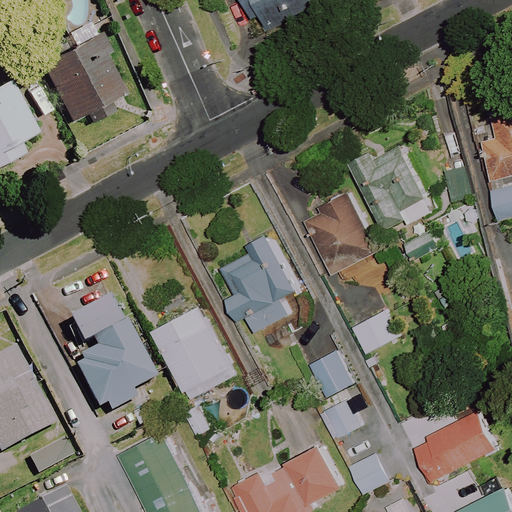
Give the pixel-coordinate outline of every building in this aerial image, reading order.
[(268,31),(330,5),(328,0),(246,0),(255,20),(262,17),(268,31)] [(121,96),(91,29),(35,54),(66,124),(93,112),(97,121),(118,112),(113,100),(121,96)] [(38,133),(10,81),(0,86),(0,166),(24,154),(19,143),(38,133)] [(511,175),(511,98),(508,99),(509,107),(471,116),(477,145),(486,143),(494,179),(511,175)] [(432,198),(403,138),(354,162),(388,230),(411,219),(407,210),(432,198)] [(511,186),(490,192),(498,225),(511,221),(511,186)] [(379,250),(352,193),(305,215),(332,273),(379,250)] [(458,242),(449,221),(405,240),(413,261),(458,242)] [(300,290),(270,234),(252,244),(257,253),(226,269),(239,294),(230,298),(241,320),(249,316),(258,332),(292,314),(283,298),(300,290)] [(397,287),(390,273),(370,283),(377,297),(397,287)] [(122,325),(109,300),(68,321),(84,351),(77,355),(81,362),(72,366),(95,410),(103,406),(108,415),(136,401),(131,392),(155,379),(126,323),(122,325)] [(193,399),(238,375),(202,306),(154,331),(186,392),(189,390),(193,399)] [(400,338),(387,311),(354,327),(367,354),(400,338)] [(0,454),(55,425),(15,351),(0,359),(0,454)] [(354,383),(337,351),(312,365),(329,397),(354,383)] [(363,426),(350,399),(321,414),(334,441),(363,426)] [(212,429),(200,406),(186,413),(198,436),(212,429)] [(502,446),(483,408),(413,444),(432,482),(502,446)] [(205,511),(165,435),(123,457),(151,511),(205,511)] [(71,457),(62,440),(27,458),(36,476),(71,457)] [(267,474),(265,470),(259,473),(235,486),(243,501),(239,503),(243,511),(313,511),(318,510),(314,503),(345,487),(322,444),(288,462),(267,474)] [(391,481),(377,453),(350,467),(364,495),(391,481)] [(511,511),(511,491),(509,486),(456,511),(511,511)] [(76,511),(63,488),(17,511),(76,511)]
